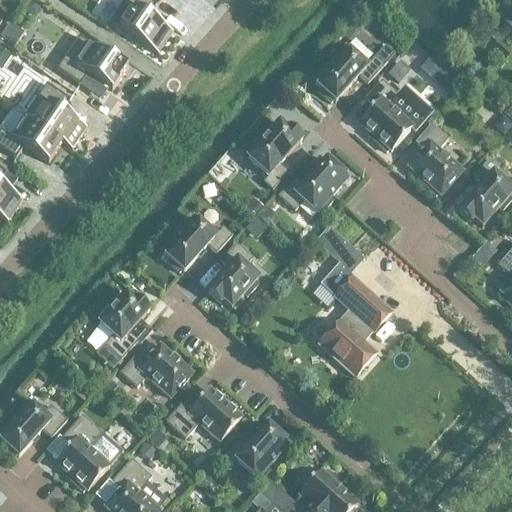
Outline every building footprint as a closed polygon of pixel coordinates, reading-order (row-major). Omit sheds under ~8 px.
[(125,0),(110,23),(158,57),(172,35),(148,19),(156,7),(146,0),(125,0)] [(511,9),(501,22),(511,31),(511,9)] [(24,33),(10,24),(0,37),(0,38),(13,47),(24,33)] [(78,38),(56,72),(80,88),(88,76),(112,93),(127,72),(78,38)] [(11,56),(0,48),(0,69),(0,70),(11,56)] [(345,50),(314,86),(321,91),(318,94),(330,105),(333,102),(335,104),(358,78),(367,86),(383,68),(374,60),(366,69),(345,50)] [(412,130),(388,108),(398,97),(381,82),(365,100),(374,108),(359,125),(380,144),(377,147),(386,155),(389,152),(391,153),(412,130)] [(46,86),(24,118),(72,151),(86,131),(62,114),(70,102),(46,86)] [(72,151),(24,118),(10,139),(1,133),(0,133),(0,149),(16,161),(24,149),(49,166),(62,146),(71,152),(72,151)] [(279,125),(261,145),(258,142),(247,155),(250,157),(247,160),(268,179),(263,184),(272,192),(288,174),(279,166),(302,141),(290,130),(287,133),(279,125)] [(462,174),(438,153),(448,142),(431,127),(415,144),(424,153),(409,169),(429,188),(427,191),(436,199),(438,196),(440,198),(462,174)] [(326,162),(303,188),(294,180),(278,198),(295,213),(303,204),(316,216),(319,213),(322,215),(333,203),(330,200),(347,180),(341,175),(343,172),(331,161),(328,164),(326,162)] [(511,201),(511,200),(509,199),(511,195),(511,193),(493,176),(498,170),(489,161),(473,179),(482,187),(458,214),(471,225),(473,222),(482,230),(498,211),(501,214),(511,201)] [(0,218),(8,224),(22,203),(0,187),(0,183),(6,175),(0,170),(0,218)] [(215,239),(194,220),(191,223),(188,221),(177,233),(180,236),(163,256),(169,261),(167,264),(179,276),(182,273),(184,274),(207,248),(216,256),(232,238),(223,230),(215,239)] [(346,246),(328,230),(315,244),(333,260),(346,246)] [(253,260),(236,245),(220,263),(229,271),(208,295),(220,306),(223,303),(231,311),(244,296),(247,299),(258,287),(255,284),(258,281),(245,269),(253,260)] [(511,250),(498,267),(511,279),(511,282),(501,295),(505,298),(502,301),(511,309),(511,250)] [(319,348),(354,380),(376,356),(361,343),(371,332),(373,335),(391,315),(352,280),(334,300),(349,313),(319,348)] [(110,308),(99,321),(102,323),(99,326),(113,338),(105,347),(121,362),(137,344),(128,336),(150,312),(137,301),(135,304),(126,297),(113,311),(110,308)] [(192,377),(160,349),(145,366),(136,358),(120,375),(137,390),(147,379),(170,401),(192,377)] [(241,421),(210,393),(195,410),(186,402),(166,424),(185,442),(199,426),(220,445),(241,421)] [(42,417),(29,405),(0,437),(0,443),(4,447),(1,450),(14,461),(16,458),(18,460),(42,433),(51,441),(67,423),(50,408),(42,417)] [(87,494),(122,455),(81,419),(62,441),(71,449),(55,466),(76,484),(73,487),(82,495),(85,492),(87,494)] [(284,438),(272,427),(269,430),(267,428),(247,449),(239,441),(222,459),(231,467),(236,463),(256,482),(259,479),(262,481),(273,469),(271,467),(288,447),(282,441),(284,438)] [(131,463),(111,485),(120,493),(105,510),(107,511),(155,511),(137,496),(151,480),(131,463)] [(353,511),(358,507),(338,489),(341,486),(329,475),(326,478),(321,473),(299,497),(309,506),(303,511),(353,511)]
